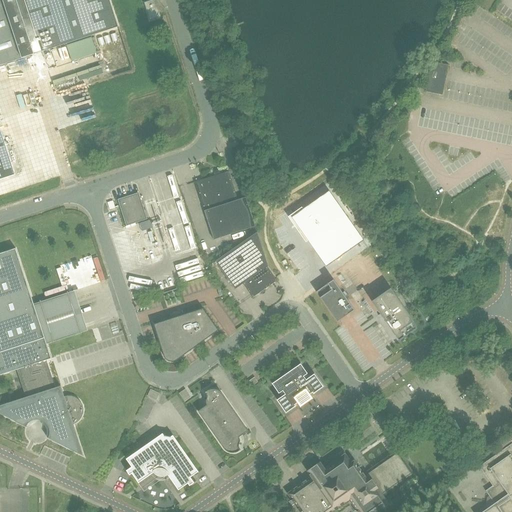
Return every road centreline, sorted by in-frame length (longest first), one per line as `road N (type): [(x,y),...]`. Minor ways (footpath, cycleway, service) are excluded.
road 1 (unclassified): [(359,394),(297,303),(186,371),(151,367),(90,188)]
road 2 (unclassified): [(90,188),(212,141),(172,0)]
road 3 (unclassified): [(190,511),(359,394)]
road 4 (unclassified): [(359,394),(467,319),(507,304)]
